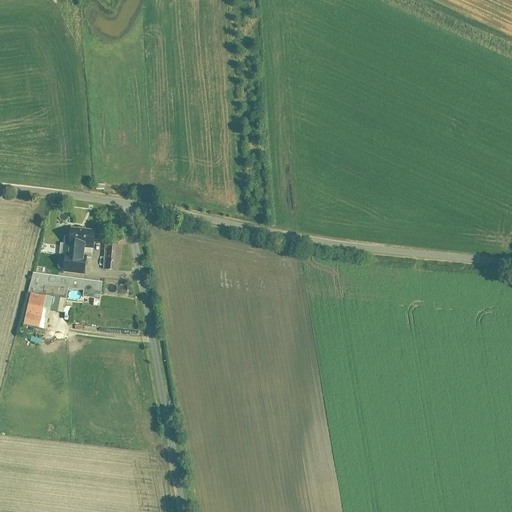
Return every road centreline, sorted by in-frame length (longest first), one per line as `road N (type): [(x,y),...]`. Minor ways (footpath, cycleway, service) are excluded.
road 1 (residential): [(511,264),(388,253),(129,206)]
road 2 (residential): [(183,511),(129,206)]
road 3 (residential): [(129,206),(0,187)]
